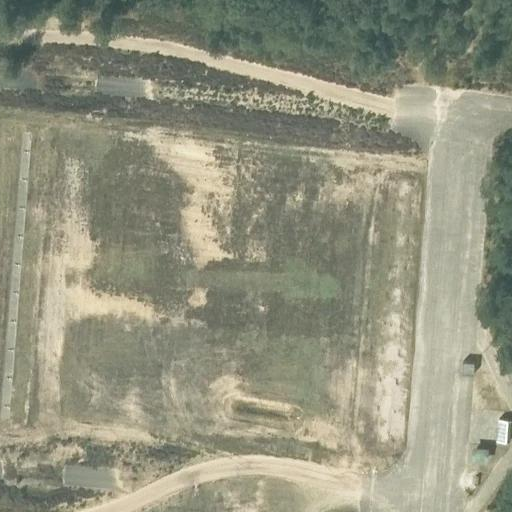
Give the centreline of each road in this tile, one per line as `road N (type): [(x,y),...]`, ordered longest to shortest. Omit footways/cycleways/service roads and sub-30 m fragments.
road 1 (track): [(463,116),(378,104),(167,48),(0,38)]
road 2 (track): [(114,511),(228,463),(431,499)]
